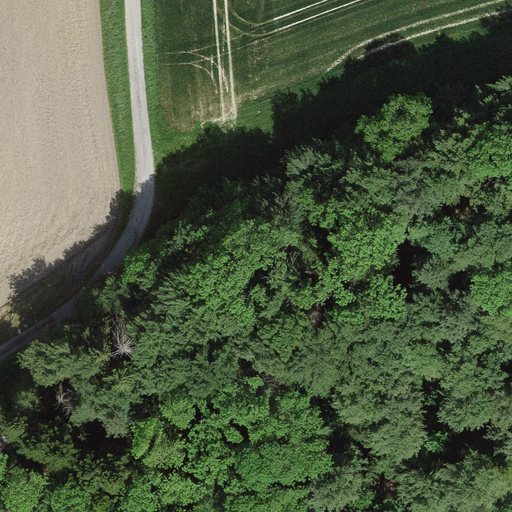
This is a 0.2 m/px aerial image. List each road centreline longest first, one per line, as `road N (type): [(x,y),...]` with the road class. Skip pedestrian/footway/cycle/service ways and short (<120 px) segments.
road 1 (unclassified): [(132,0),(146,167),(142,209),(0,428)]
road 2 (track): [(511,478),(273,511)]
